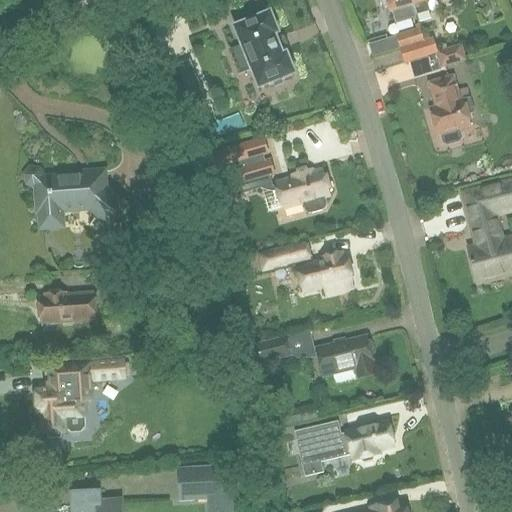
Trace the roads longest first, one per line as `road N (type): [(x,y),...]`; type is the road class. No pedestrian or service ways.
road 1 (residential): [(434,362),(394,200),(326,0)]
road 2 (residential): [(470,511),(434,362)]
